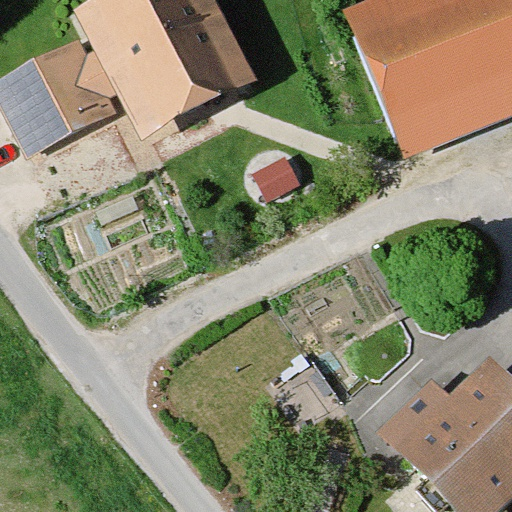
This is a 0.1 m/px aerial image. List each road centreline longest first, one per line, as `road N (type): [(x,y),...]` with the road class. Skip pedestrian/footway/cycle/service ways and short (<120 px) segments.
road 1 (track): [(511,172),(213,298),(83,374)]
road 2 (unclassified): [(204,511),(83,374),(0,257)]
